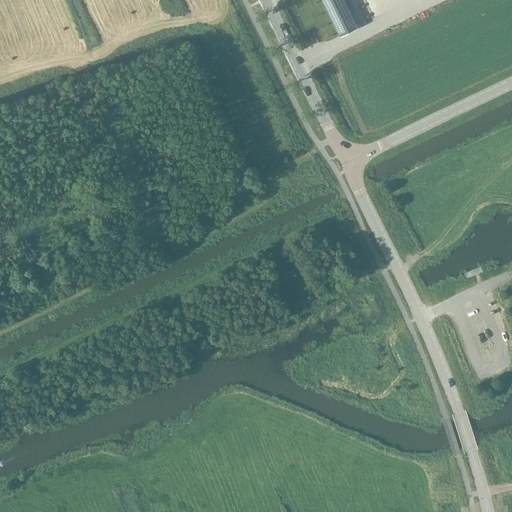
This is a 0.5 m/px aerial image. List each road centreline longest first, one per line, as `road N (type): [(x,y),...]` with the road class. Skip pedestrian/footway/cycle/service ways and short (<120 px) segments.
road 1 (unclassified): [(486,511),(421,317),(345,162)]
road 2 (unclassified): [(345,162),(511,84)]
road 3 (unclassified): [(345,162),(264,0)]
